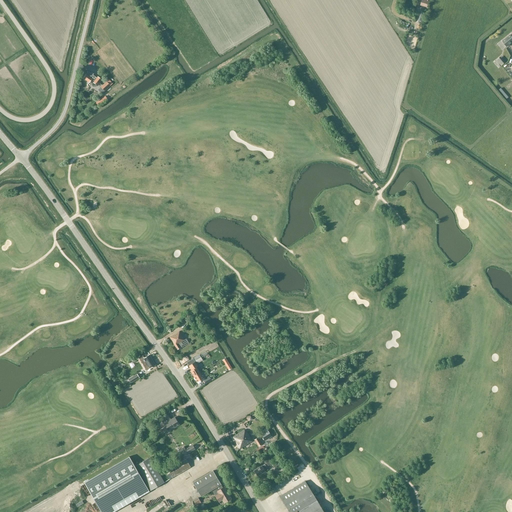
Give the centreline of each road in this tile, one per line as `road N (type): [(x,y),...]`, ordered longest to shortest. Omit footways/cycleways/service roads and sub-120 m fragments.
road 1 (tertiary): [(263,511),(173,369),(19,157)]
road 2 (unclassified): [(19,157),(58,124),(91,0)]
